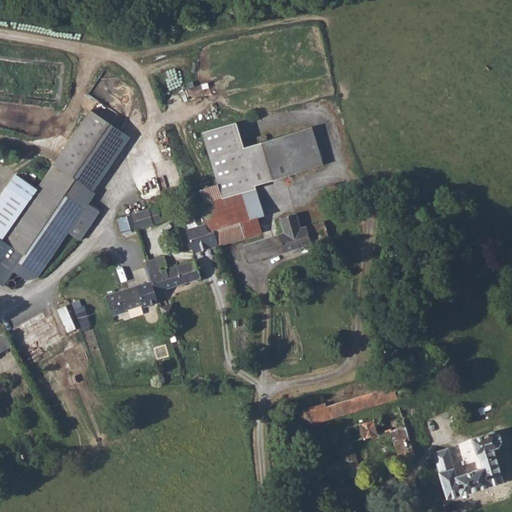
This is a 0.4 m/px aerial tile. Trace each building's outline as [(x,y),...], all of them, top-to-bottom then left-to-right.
[(0,285),(3,288),(14,272),(24,280),(35,279),(67,236),(78,242),(100,212),(90,204),(129,137),(88,109),(36,188),(16,173),(0,195),(0,285)] [(257,188),(325,167),(314,131),(245,151),(237,125),(203,136),(219,189),(202,194),(207,211),(210,222),(214,233),(217,245),(246,237),(263,231),(259,219),(265,217),(257,188)] [(202,194),(196,196),(201,213),(207,211),(202,194)] [(207,211),(201,213),(204,224),(210,222),(207,211)] [(128,220),(133,234),(157,226),(152,212),(128,220)] [(279,238),(239,251),(243,266),(278,255),(278,256),(306,248),(305,247),(322,241),(318,226),(294,233),(289,218),(275,223),(279,238)] [(210,222),(204,224),(205,226),(208,235),(214,233),(210,222)] [(205,226),(187,231),(194,252),(217,245),(214,233),(208,235),(205,226)] [(164,255),(146,261),(152,280),(156,290),(157,291),(198,277),(192,260),(168,267),(164,255)] [(152,280),(106,293),(112,314),(122,311),(122,309),(142,303),(143,305),(158,301),(155,291),(156,290),(152,280)] [(67,304),(59,308),(68,331),(77,328),(67,304)] [(4,333),(0,334),(0,351),(10,347),(4,333)] [(302,414),(300,415),(306,430),(394,404),(391,392),(330,409),(329,405),(327,403),(324,403),(323,403),(322,404),(322,408),(302,414)] [(333,453),(315,460),(317,467),(336,461),(344,486),(358,481),(348,449),(388,436),(398,469),(413,465),(398,417),(328,438),(333,453)] [(447,455),(431,459),(446,506),(501,489),(491,455),(497,453),(499,452),(500,450),(500,447),(500,444),(498,441),(496,440),(493,439),(470,446),(475,461),(476,461),(480,475),(456,482),(447,455)]
